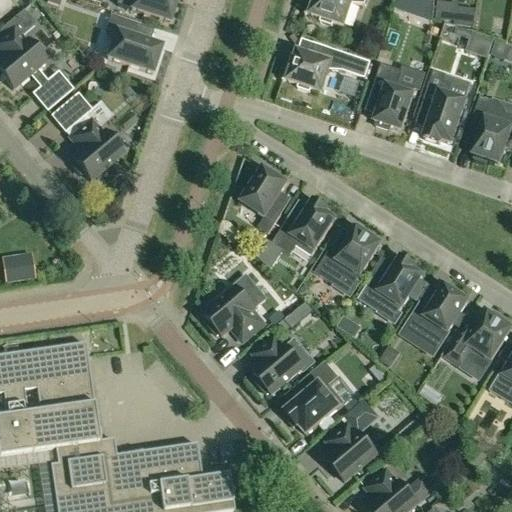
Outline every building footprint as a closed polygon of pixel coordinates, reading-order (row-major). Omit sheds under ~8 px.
[(0,0),(0,16),(9,8),(1,0),(0,0)] [(69,0),(52,0),(49,12),(65,17),(70,0),(69,0)] [(134,0),(131,12),(169,25),(177,0),(134,0)] [(351,6),(364,7),(366,0),(310,0),(304,17),(306,17),(306,15),(321,20),(320,23),(332,27),(333,24),(343,28),(351,6)] [(422,25),(429,6),(412,0),(405,20),(422,25)] [(436,5),(434,23),(451,26),(451,28),(471,31),(474,13),(456,11),(457,8),(436,5)] [(116,34),(107,61),(152,76),(161,49),(132,39),(136,26),(110,17),(105,31),(116,34)] [(0,65),(0,76),(13,92),(45,64),(27,43),(25,45),(9,25),(0,31),(0,58),(1,59),(3,58),(5,61),(0,65)] [(504,62),(508,48),(496,44),(491,58),(504,62)] [(291,58),(282,83),(283,84),(284,82),(298,87),(297,90),(309,94),(310,91),(321,95),(328,73),(342,73),(364,81),(369,64),(347,57),(312,45),(309,55),(304,57),(297,55),(296,59),(291,58)] [(382,100),(374,124),(376,125),(375,128),(388,133),(390,129),(401,133),(415,90),(398,85),(402,73),(381,66),(371,96),(382,100)] [(454,80),(446,77),(434,73),(421,109),(433,113),(423,141),(439,146),(440,143),(451,146),(465,104),(469,92),(452,86),(454,80)] [(47,113),(72,92),(58,75),(50,81),(43,88),(42,88),(33,97),(47,113)] [(65,136),(67,134),(87,117),(94,111),(94,110),(90,113),(76,98),(51,119),(65,136)] [(511,128),(511,109),(492,103),(480,99),(470,129),(481,133),(473,157),(475,158),(474,161),(486,165),(487,162),(499,166),(511,128)] [(67,134),(71,139),(70,141),(79,151),(80,150),(83,153),(72,162),(75,165),(72,167),(80,177),(83,175),(90,184),(96,179),(98,182),(107,174),(105,171),(123,156),(105,135),(103,136),(98,131),(91,123),(87,117),(67,134)] [(268,237),(281,217),(271,210),(286,186),(284,185),(286,182),(274,175),(273,178),(263,171),(241,205),(264,220),(258,230),(268,237)] [(314,254),(335,222),(325,216),(327,213),(313,204),(297,229),(287,222),(272,245),(291,257),(299,244),(314,254)] [(340,277),(355,287),(381,247),(372,241),(374,239),(362,231),(360,234),(357,232),(341,257),(331,250),(315,275),(333,287),(340,277)] [(32,256),(16,258),(19,283),(35,281),(32,256)] [(386,300),(402,310),(410,298),(422,279),(413,272),(415,269),(401,260),(385,285),(375,278),(359,302),(378,314),(386,300)] [(427,285),(421,281),(410,298),(416,302),(427,285)] [(309,289),(304,286),(298,295),(307,300),(310,295),(309,289)] [(423,339),(432,326),(447,335),(468,304),(458,297),(460,294),(448,287),(446,290),(444,288),(430,310),(420,304),(405,327),(423,339)] [(209,313),(204,318),(211,327),(209,329),(217,339),(219,336),(222,339),(233,330),(235,334),(234,335),(242,346),(264,328),(252,314),(254,312),(236,291),(219,305),(216,303),(207,311),(209,313)] [(284,320),(279,313),(268,322),(274,329),(284,320)] [(466,317),(461,314),(453,326),(458,329),(466,317)] [(511,332),(508,330),(511,326),(493,315),(491,319),(488,317),(473,340),(463,333),(446,360),(461,369),(466,361),(485,373),(511,332)] [(291,333),(300,326),(292,317),(284,324),(285,326),(289,331),(291,333)] [(290,345),(285,349),(283,350),(274,339),(253,358),(262,368),(253,376),(261,386),(258,388),(266,397),(269,395),(271,397),(303,370),(296,361),(300,357),(290,345)] [(502,362),(510,367),(502,379),(511,384),(511,394),(510,397),(511,398),(511,345),(502,362)] [(0,460),(55,453),(57,467),(50,468),(55,511),(233,511),(228,477),(201,481),(196,447),(116,459),(113,442),(99,444),(85,346),(0,358),(0,460)] [(295,427),(297,429),(298,428),(306,437),(344,406),(329,388),(338,380),(325,365),(299,386),(307,396),(292,409),(285,415),(287,417),(284,419),(293,429),(295,427)] [(375,367),(367,374),(379,388),(387,381),(375,367)] [(357,437),(348,427),(326,445),(335,455),(326,463),(344,485),(377,457),(359,436),(357,437)] [(476,474),(487,462),(475,452),(466,466),(476,474)] [(460,453),(448,464),(455,472),(467,461),(460,453)] [(374,501),(376,500),(378,503),(367,511),(411,511),(418,506),(400,485),(398,486),(386,473),(365,491),(374,501)]
